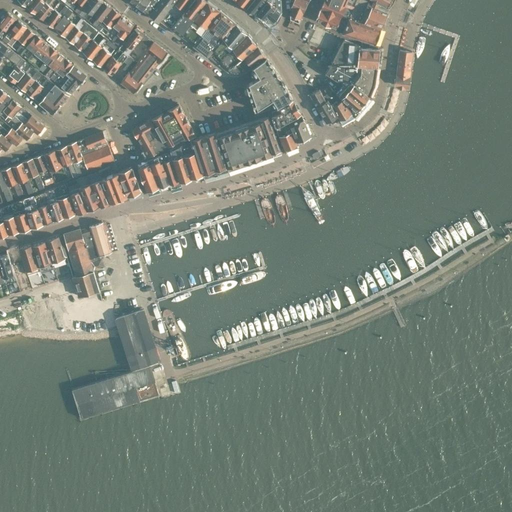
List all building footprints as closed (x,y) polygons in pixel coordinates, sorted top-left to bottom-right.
[(28,0),(26,4),(34,11),(42,0),(28,0)] [(42,0),(34,11),(43,17),(53,6),(48,2),(49,0),(42,0)] [(78,0),(79,1),(74,8),(78,11),(86,0),(78,0)] [(86,0),(78,11),(82,14),(87,8),(92,12),(100,0),(86,0)] [(96,15),(91,21),(96,25),(111,5),(104,0),(100,0),(92,12),(96,15)] [(147,0),(143,6),(148,11),(150,13),(158,18),(159,17),(160,18),(173,0),(147,0)] [(173,0),(160,18),(170,25),(189,0),(173,0)] [(189,0),(170,25),(180,33),(193,15),(205,0),(189,0)] [(205,0),(193,15),(180,33),(193,42),(206,25),(220,8),(209,0),(205,0)] [(247,0),(247,1),(244,4),(253,12),(256,8),(262,0),(247,0)] [(262,0),(256,8),(253,12),(254,12),(255,12),(262,18),(261,18),(262,19),(263,18),(268,22),(268,23),(270,24),(270,25),(271,24),(273,24),(274,23),(275,22),(276,21),(277,20),(277,19),(278,18),(279,17),(279,16),(280,14),(280,13),(280,12),(280,10),(279,9),(280,8),(279,0),(262,0)] [(306,0),(288,0),(289,6),(291,7),(289,11),(290,12),(290,16),(298,19),(299,15),(300,16),(306,0)] [(321,0),(319,6),(335,13),(336,9),(359,17),(362,12),(367,0),(321,0)] [(367,0),(362,12),(360,18),(380,26),(381,26),(387,11),(375,6),(378,0),(377,0),(370,0),(371,0),(370,0),(367,0)] [(409,0),(406,6),(412,11),(418,0),(409,0)] [(54,6),(44,18),(52,25),(68,6),(64,2),(58,10),(54,6)] [(96,25),(95,25),(99,28),(102,24),(107,28),(112,23),(120,13),(111,5),(96,25)] [(68,6),(52,25),(55,28),(64,35),(74,23),(74,22),(66,15),(71,9),(68,6)] [(319,6),(315,16),(315,17),(328,22),(329,22),(341,28),(343,22),(345,17),(342,16),(335,13),(319,6)] [(206,25),(193,42),(207,53),(210,49),(223,35),(235,21),(220,8),(206,25)] [(0,23),(2,25),(0,27),(0,35),(2,37),(17,18),(15,17),(16,16),(7,9),(0,17),(0,23)] [(118,28),(111,37),(117,42),(125,33),(132,24),(132,23),(120,13),(112,23),(118,28)] [(74,23),(64,35),(73,41),(82,29),(86,25),(89,22),(82,17),(80,15),(74,22),(74,23)] [(342,28),(341,30),(375,42),(380,26),(363,20),(358,18),(348,15),(342,28)] [(17,18),(2,37),(6,41),(12,33),(17,36),(26,25),(17,17),(17,18)] [(210,49),(207,53),(216,61),(232,45),(246,31),(235,21),(223,35),(210,49)] [(21,40),(15,48),(20,51),(35,31),(26,25),(17,36),(21,40)] [(134,25),(123,40),(128,44),(124,49),(126,51),(127,52),(131,47),(143,32),(139,30),(140,28),(136,25),(135,26),(134,25)] [(83,30),(74,42),(82,49),(91,37),(83,30)] [(35,31),(20,51),(23,54),(29,46),(33,50),(43,37),(35,31)] [(145,49),(137,59),(149,69),(157,59),(159,60),(167,50),(145,31),(140,37),(150,44),(145,49)] [(232,45),(216,61),(225,69),(237,59),(241,55),(243,53),(256,42),(246,31),(232,45)] [(91,37),(82,49),(92,57),(102,44),(105,40),(107,37),(103,34),(98,41),(92,36),(91,37)] [(342,37),(331,60),(332,61),(337,61),(351,61),(354,61),(357,61),(356,61),(356,63),(361,63),(376,64),(377,64),(378,47),(359,45),(359,43),(359,42),(354,40),(343,36),(342,37)] [(43,37),(33,50),(35,52),(40,56),(44,59),(38,66),(42,68),(46,63),(46,64),(48,62),(57,50),(50,44),(43,37)] [(107,37),(105,40),(113,47),(116,44),(107,37)] [(0,58),(1,57),(0,56),(0,55),(2,53),(5,53),(16,61),(21,55),(12,48),(0,38),(0,58)] [(237,59),(225,69),(227,70),(229,71),(232,72),(235,72),(237,72),(240,71),(242,70),(244,69),(245,69),(251,64),(253,63),(265,53),(264,52),(256,42),(243,53),(241,55),(237,59)] [(102,44),(92,57),(100,64),(101,63),(110,51),(102,44)] [(396,70),(394,82),(399,83),(406,84),(408,72),(409,72),(411,49),(399,47),(396,70)] [(112,53),(102,65),(111,72),(120,60),(121,60),(126,53),(121,49),(116,56),(115,56),(112,53)] [(51,64),(45,71),(49,75),(52,71),(55,68),(65,56),(57,50),(48,62),(51,64)] [(128,70),(120,79),(133,90),(142,79),(141,79),(149,69),(137,59),(129,52),(124,58),(127,61),(123,66),(128,70)] [(249,79),(245,81),(256,110),(277,104),(292,96),(285,83),(279,73),(276,69),(273,65),(273,64),(272,63),(271,61),(269,58),(266,55),(265,53),(253,63),(254,64),(256,67),(258,70),(259,72),(249,79)] [(9,69),(6,74),(15,81),(24,69),(19,65),(24,58),(21,55),(9,69)] [(56,74),(53,77),(57,81),(63,74),(65,71),(72,62),(65,56),(55,68),(58,71),(56,74)] [(330,61),(324,69),(325,69),(325,70),(337,77),(343,77),(348,77),(350,79),(354,82),(368,94),(369,93),(373,81),(375,72),(376,66),(376,64),(361,63),(356,63),(356,61),(357,61),(354,61),(351,61),(337,61),(332,61),(331,60),(330,61)] [(68,74),(60,83),(70,91),(78,82),(86,72),(72,62),(65,71),(68,74)] [(26,70),(16,82),(25,89),(35,77),(35,78),(41,71),(37,68),(31,74),(26,70)] [(35,77),(25,89),(33,96),(34,96),(39,90),(43,84),(49,77),(46,74),(40,82),(35,78),(35,77)] [(336,90),(335,90),(338,92),(342,96),(344,98),(345,99),(351,111),(352,110),(354,113),(359,110),(366,102),(368,96),(367,95),(368,94),(354,82),(350,79),(348,77),(343,77),(343,81),(336,90)] [(39,90),(34,96),(38,100),(51,111),(63,97),(64,98),(68,93),(54,81),(43,94),(39,90)] [(328,83),(321,88),(325,97),(327,96),(328,98),(333,94),(332,93),(333,93),(335,91),(328,83)] [(0,107),(10,95),(0,86),(0,107)] [(310,91),(316,102),(317,103),(321,110),(326,118),(336,113),(331,103),(330,100),(328,98),(327,96),(325,97),(321,88),(320,89),(318,86),(310,91)] [(271,106),(270,106),(271,109),(271,112),(274,121),(275,123),(286,118),(287,117),(288,117),(300,110),(292,96),(277,104),(271,106)] [(336,97),(330,100),(331,103),(336,113),(341,121),(353,114),(351,111),(345,99),(344,98),(342,96),(342,97),(339,98),(337,99),(336,97)] [(12,97),(3,109),(7,113),(4,117),(7,120),(10,116),(14,112),(21,104),(12,97)] [(151,115),(150,116),(166,144),(177,138),(181,135),(195,132),(184,110),(178,100),(164,108),(161,110),(151,115)] [(21,104),(14,112),(33,129),(37,131),(43,123),(31,112),(27,117),(21,112),(25,107),(21,104)] [(288,118),(288,120),(291,128),(292,128),(296,139),(308,134),(310,134),(309,131),(304,119),(305,119),(300,110),(288,117),(288,118)] [(14,112),(10,116),(15,120),(11,124),(23,134),(26,137),(33,129),(14,112)] [(265,114),(215,131),(226,164),(242,159),(243,161),(257,156),(261,155),(261,154),(266,153),(271,151),(271,150),(279,148),(279,147),(274,137),(265,114)] [(150,116),(131,126),(147,154),(166,144),(150,116)] [(286,118),(275,123),(275,124),(278,133),(279,133),(278,133),(283,145),(284,147),(297,142),(296,139),(292,128),(291,128),(288,120),(288,118),(288,117),(287,117),(286,118)] [(0,129),(12,140),(16,143),(23,134),(11,124),(7,129),(0,122),(0,129)] [(102,128),(83,135),(89,149),(107,142),(106,139),(106,138),(102,128)] [(0,129),(0,144),(1,145),(5,148),(12,140),(0,129)] [(203,134),(192,138),(194,145),(195,148),(196,148),(198,156),(202,170),(203,171),(204,176),(228,169),(226,164),(215,131),(204,134),(203,134)] [(83,135),(76,138),(88,168),(114,158),(107,142),(89,149),(83,135)] [(76,138),(66,142),(66,143),(76,171),(77,172),(88,168),(76,138)] [(170,147),(169,148),(171,155),(173,158),(175,166),(178,176),(179,179),(180,183),(182,183),(192,180),(204,176),(202,172),(203,171),(202,170),(198,156),(196,148),(195,148),(194,145),(192,138),(190,139),(180,142),(170,147)] [(66,143),(42,151),(48,166),(48,168),(62,163),(66,162),(67,162),(72,174),(77,172),(76,171),(66,143)] [(168,148),(159,151),(169,182),(170,186),(179,183),(180,183),(179,179),(178,176),(175,166),(173,158),(171,155),(169,148),(168,148)] [(42,151),(32,155),(37,170),(48,166),(42,151)] [(157,152),(148,156),(148,158),(149,161),(150,164),(152,169),(152,170),(157,183),(158,185),(169,182),(159,151),(157,152)] [(32,155),(21,159),(27,175),(33,173),(38,187),(43,185),(38,171),(37,170),(32,155)] [(148,156),(136,162),(137,164),(141,175),(147,189),(158,185),(157,183),(152,170),(152,169),(150,164),(149,161),(148,158),(148,156)] [(21,159),(11,163),(17,180),(22,178),(27,191),(33,189),(32,187),(27,175),(21,159)] [(11,163),(0,167),(7,183),(12,181),(15,186),(17,193),(22,191),(21,190),(19,185),(18,182),(17,180),(11,163)] [(109,164),(98,168),(110,200),(127,194),(127,193),(118,169),(108,173),(109,164)] [(127,166),(118,169),(127,193),(138,189),(133,175),(130,167),(129,165),(127,166)] [(0,167),(0,186),(2,186),(7,199),(12,197),(7,184),(7,183),(0,167)] [(98,168),(86,172),(98,204),(98,205),(110,200),(98,168)] [(86,172),(75,177),(76,180),(87,208),(98,204),(86,172)] [(76,180),(66,184),(77,211),(87,208),(76,180)] [(45,189),(43,189),(46,197),(47,201),(52,218),(63,215),(58,200),(57,198),(56,195),(56,193),(55,192),(53,186),(45,189)] [(67,188),(55,192),(56,193),(56,195),(57,198),(58,200),(63,215),(74,212),(71,202),(69,196),(67,188)] [(33,193),(22,197),(24,203),(24,205),(25,208),(25,209),(28,216),(28,217),(30,225),(38,223),(42,221),(39,212),(37,205),(37,204),(36,200),(33,193)] [(22,197),(10,201),(13,211),(14,212),(16,220),(19,228),(28,226),(30,225),(28,217),(28,216),(25,209),(25,208),(24,205),(24,203),(22,197)] [(10,201),(0,205),(0,207),(2,213),(6,227),(8,232),(19,229),(19,228),(16,220),(14,212),(13,211),(10,201)] [(47,201),(37,204),(37,205),(39,212),(42,221),(42,222),(45,221),(52,218),(47,201)] [(89,224),(80,227),(89,255),(102,251),(111,248),(102,219),(88,223),(89,224)] [(79,225),(61,231),(75,272),(93,267),(89,255),(80,227),(79,225)] [(58,233),(44,237),(53,264),(67,259),(58,233)] [(44,237),(31,242),(39,268),(53,264),(44,237)] [(31,242),(18,246),(25,267),(27,272),(39,268),(31,242)] [(18,246),(6,250),(14,270),(13,271),(15,276),(27,272),(25,267),(18,246)] [(6,250),(0,251),(0,266),(3,276),(4,279),(5,282),(12,279),(14,285),(18,284),(15,276),(13,271),(14,270),(6,250)] [(102,251),(89,255),(93,267),(104,264),(101,255),(103,255),(102,251)] [(75,272),(71,273),(72,275),(75,283),(76,288),(78,293),(99,287),(93,267),(75,272)] [(142,306),(116,315),(120,326),(120,327),(122,332),(122,334),(123,337),(128,352),(132,365),(143,362),(152,359),(158,357),(158,356),(154,344),(142,306)] [(130,368),(71,386),(80,415),(139,397),(158,391),(154,378),(149,362),(130,368)]
